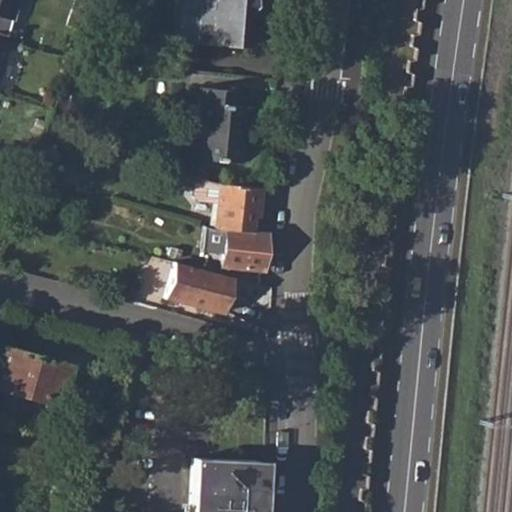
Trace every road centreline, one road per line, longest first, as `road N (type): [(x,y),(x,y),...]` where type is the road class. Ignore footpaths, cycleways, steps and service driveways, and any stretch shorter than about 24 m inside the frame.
road 1 (secondary): [(408,511),(466,0)]
road 2 (tertiary): [(299,359),(303,205),(322,160),(336,0)]
road 3 (residential): [(0,284),(299,359)]
road 4 (tertiary): [(297,511),(299,359)]
